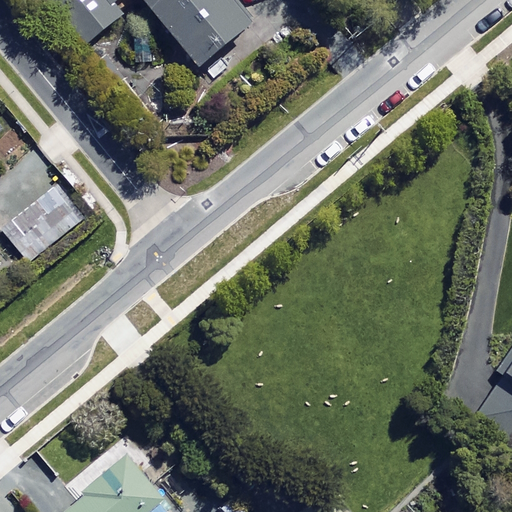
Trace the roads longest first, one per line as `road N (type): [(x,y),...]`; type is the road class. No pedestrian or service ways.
road 1 (residential): [(179,240),(473,0)]
road 2 (residential): [(179,240),(0,23)]
road 3 (residential): [(0,391),(179,240)]
